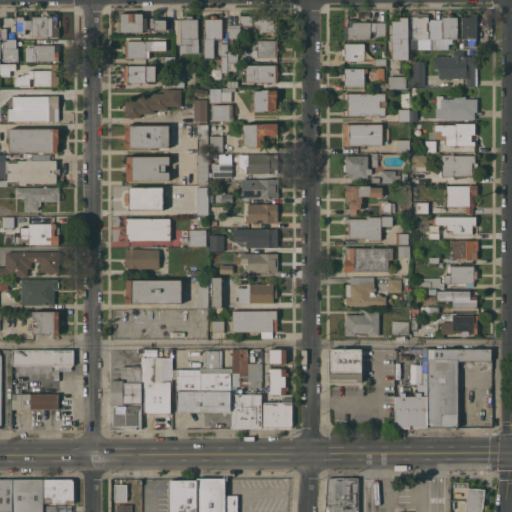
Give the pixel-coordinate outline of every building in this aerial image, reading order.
[(457,38),(442,38),(440,38),(440,35),(442,35),(442,31),(440,31),(440,27),(441,27),(441,25),(440,25),(440,22),(442,22),(442,17),(447,17),(447,14),(452,13),(452,16),(457,16),(457,38)] [(478,39),(476,39),(476,46),(463,46),(463,38),(462,38),(462,16),(471,16),(471,13),(478,13),(478,39)] [(120,32),(120,14),(143,14),(143,18),(166,18),(166,29),(143,29),(143,32),(120,32)] [(412,39),(413,38),(413,14),(428,14),(428,22),(427,21),(427,31),(428,31),(428,43),(427,43),(419,43),(419,49),(412,49),(412,39)] [(52,16),(52,15),(58,15),(58,22),(56,22),(56,27),(59,27),(59,36),(54,36),(54,37),(52,37),(52,36),(32,36),(32,30),(30,30),(30,29),(25,29),(25,33),(21,33),(21,35),(18,35),(18,33),(16,33),(16,16),(24,16),(24,17),(25,17),(25,19),(32,19),(32,16),(52,16)] [(186,18),(186,15),(192,15),(192,18),(198,18),(198,38),(199,38),(199,52),(180,52),(180,45),(181,45),(181,18),(186,18)] [(222,38),(214,38),(214,57),(205,57),(205,38),(204,38),(204,36),(205,36),(205,33),(204,33),(204,31),(205,31),(205,30),(204,30),(204,27),(205,27),(205,25),(204,25),(204,23),(205,23),(205,19),(211,18),(211,15),(217,15),(217,18),(222,18),(222,38)] [(274,15),(274,21),(277,21),(277,32),(259,32),(259,25),(240,25),(240,37),(229,37),(229,24),(240,24),(240,15),(274,15)] [(409,59),(392,59),(392,20),(397,20),(397,17),(408,17),(409,59)] [(385,22),(385,35),(376,35),(376,30),(370,30),(370,38),(344,38),(344,32),(344,27),(348,27),(348,19),(357,19),(357,22),(385,22)] [(3,61),(3,41),(6,41),(6,38),(16,38),(16,47),(19,47),(19,50),(18,50),(19,61),(3,61)] [(430,49),(430,38),(440,38),(440,49),(430,49)] [(153,40),(153,50),(156,50),(156,58),(126,58),(126,56),(126,51),(125,51),(125,47),(126,47),(126,42),(126,40),(153,40)] [(277,40),(277,42),(278,42),(278,46),(279,46),(279,50),(278,50),(278,55),(277,55),(277,57),(251,57),(251,51),(257,51),(257,40),(277,40)] [(228,56),(237,56),(237,62),(228,62),(227,72),(222,72),(222,78),(212,78),(212,69),(221,69),(222,43),(228,43),(228,56)] [(364,43),(364,61),(345,60),(345,55),(342,55),(342,48),(345,48),(345,43),(364,43)] [(34,44),(59,44),(59,52),(59,61),(26,61),(26,47),(34,47),(34,44)] [(466,78),(439,78),(439,68),(434,68),(434,56),(453,56),(453,51),(463,50),(464,56),(468,56),(477,56),(477,60),(478,60),(478,64),(478,68),(477,68),(477,85),(475,85),(475,86),(466,86),(466,78)] [(386,57),(386,65),(375,65),(375,58),(386,57)] [(177,86),(176,61),(182,61),(182,72),(184,72),(184,75),(185,75),(185,78),(184,78),(184,86),(177,86)] [(426,86),(412,86),(412,61),(426,61),(426,86)] [(0,64),(16,64),(16,70),(10,70),(10,76),(0,76),(0,64)] [(52,86),(52,85),(34,86),(34,78),(30,78),(30,86),(15,86),(15,79),(16,79),(16,76),(21,76),(21,75),(25,75),(25,74),(29,74),(29,70),(52,69),(52,64),(59,64),(59,70),(56,70),(56,75),(58,75),(58,77),(59,77),(59,86),(52,86)] [(278,64),(278,71),(279,71),(279,75),(278,75),(278,82),(246,82),(246,64),(278,64)] [(158,65),(158,67),(156,67),(156,70),(158,70),(158,73),(156,73),(156,81),(146,81),(146,82),(126,82),(126,65),(158,65)] [(364,68),(365,85),(345,85),(345,80),(342,80),(342,73),(344,73),(344,68),(364,68)] [(406,88),(390,87),(390,76),(406,76),(406,88)] [(235,88),(235,91),(231,91),(231,100),(231,102),(222,102),(210,102),(210,88),(227,88),(227,80),(237,80),(238,87),(235,87),(235,88)] [(386,82),(385,90),(375,90),(375,82),(386,82)] [(126,117),(126,106),(125,106),(125,103),(126,103),(126,101),(137,100),(137,98),(139,98),(139,97),(151,97),(151,94),(153,94),(153,93),(164,93),(164,90),(166,90),(166,89),(181,89),(181,105),(168,105),(168,109),(154,109),(154,113),(140,113),(140,117),(126,117)] [(261,90),(261,89),(270,89),(270,90),(277,90),(277,102),(276,102),(276,108),(273,108),(273,110),(264,110),(264,111),(254,111),(254,110),(252,110),(252,106),(250,106),(250,104),(254,104),(254,90),(261,90)] [(344,93),(385,93),(385,101),(387,101),(387,107),(385,107),(385,115),(371,115),(371,117),(368,117),(368,115),(344,115),(344,110),(348,109),(348,98),(344,98),(344,93)] [(31,95),(31,94),(33,94),(33,96),(49,95),(59,95),(59,120),(29,120),(29,122),(27,122),(27,120),(9,120),(9,108),(13,108),(13,95),(31,95)] [(441,119),(441,117),(436,117),(436,108),(437,108),(437,95),(443,95),(443,98),(454,98),(454,96),(465,96),(465,98),(477,98),(477,111),(475,111),(475,119),(441,119)] [(207,120),(194,120),(194,99),(207,99),(207,120)] [(228,104),(228,103),(233,103),(233,115),(234,116),(234,119),(233,121),(230,121),(230,120),(222,120),(222,122),(220,122),(220,120),(212,120),(212,104),(228,104)] [(410,121),(398,121),(398,108),(410,108),(410,121)] [(278,123),(278,134),(264,134),(264,146),(246,147),(246,144),(244,144),(243,130),(243,129),(243,126),(243,125),(244,124),(278,123)] [(475,123),(475,134),(477,134),(477,141),(475,141),(475,145),(446,145),(445,138),(455,138),(455,123),(475,123)] [(131,147),(131,148),(125,148),(125,139),(125,134),(125,124),(131,124),(131,125),(169,125),(169,147),(131,147)] [(197,124),(208,124),(208,154),(198,154),(197,124)] [(382,124),(382,145),(349,145),(344,145),(344,143),(343,143),(343,138),(344,138),(344,124),(382,124)] [(9,143),(7,143),(7,137),(9,137),(9,128),(59,128),(59,143),(58,143),(58,152),(44,152),(44,154),(39,154),(39,151),(9,152),(9,143)] [(223,152),(210,152),(210,135),(223,135),(223,152)] [(436,152),(426,152),(426,140),(430,140),(430,137),(435,137),(435,140),(436,140),(436,152)] [(410,139),(410,151),(397,152),(397,139),(410,139)] [(426,153),(426,166),(412,166),(412,153),(426,153)] [(450,154),(450,153),(453,153),(453,155),(475,155),(475,162),(477,162),(477,168),(475,168),(475,176),(454,176),(454,178),(450,178),(450,177),(442,177),(442,176),(439,176),(439,169),(442,169),(442,154),(450,154)] [(0,185),(0,154),(4,154),(5,178),(6,178),(6,180),(8,180),(8,183),(8,185),(0,185)] [(208,154),(208,184),(198,184),(198,154),(208,154)] [(246,173),(246,171),(244,171),(244,169),(239,166),(239,154),(248,154),(278,154),(278,173),(246,173)] [(368,155),(368,168),(372,168),(372,174),(368,174),(368,177),(351,177),(351,176),(348,176),(348,172),(345,172),(344,171),(343,170),(343,165),(345,164),(345,163),(345,161),(344,161),(344,159),(345,159),(345,155),(368,155)] [(170,156),(170,164),(165,164),(165,171),(170,171),(170,180),(138,180),(138,181),(126,181),(126,173),(127,173),(127,166),(126,166),(126,158),(127,158),(127,156),(170,156)] [(16,182),(16,183),(10,183),(10,182),(8,183),(8,180),(7,163),(19,163),(19,160),(57,160),(57,162),(58,162),(58,168),(60,168),(60,174),(58,174),(58,181),(57,181),(57,182),(16,182)] [(213,177),(213,175),(210,175),(210,170),(213,170),(219,170),(219,163),(232,163),(232,177),(213,177)] [(396,170),(396,175),(400,175),(400,181),(396,181),(396,182),(382,182),(382,170),(396,170)] [(240,198),(241,190),(242,190),(242,179),(278,179),(278,197),(240,198)] [(447,185),(472,185),(472,184),(477,184),(477,196),(473,196),(473,201),(475,202),(475,205),(473,207),(473,213),(466,213),(466,206),(447,206),(447,185)] [(370,185),(370,186),(382,187),(382,196),(370,196),(362,196),(362,202),(364,202),(364,208),(356,208),(356,214),(350,214),(350,209),(349,209),(349,201),(345,201),(345,185),(370,185)] [(208,214),(197,214),(197,186),(208,186),(208,214)] [(59,189),(60,189),(60,198),(59,199),(59,200),(57,200),(41,201),(41,204),(40,205),(40,206),(38,206),(38,210),(30,210),(30,211),(25,211),(25,196),(16,196),(16,187),(59,187),(59,189)] [(163,187),(163,195),(165,195),(165,201),(163,201),(163,209),(129,210),(129,204),(126,204),(126,201),(124,201),(124,195),(126,195),(126,192),(129,192),(129,187),(163,187)] [(215,202),(216,194),(216,192),(219,192),(219,194),(222,194),(222,193),(233,193),(233,202),(215,202)] [(380,213),(369,213),(369,207),(379,206),(379,202),(381,202),(381,200),(388,200),(388,202),(391,202),(391,203),(395,203),(395,211),(391,211),(391,213),(380,213)] [(428,213),(417,213),(417,202),(428,202),(428,213)] [(246,222),(246,215),(248,215),(248,203),(278,203),(278,222),(246,222)] [(3,227),(3,216),(14,216),(14,227),(3,227)] [(367,218),(367,216),(381,216),(393,216),(393,225),(381,225),(381,240),(367,240),(367,238),(345,238),(345,233),(348,233),(348,223),(345,223),(345,218),(367,218)] [(476,216),(476,224),(477,224),(477,233),(451,233),(451,231),(453,231),(453,230),(451,230),(451,216),(476,216)] [(170,218),(170,240),(126,240),(126,233),(122,233),(122,225),(126,225),(126,218),(170,218)] [(51,223),(51,222),(55,222),(56,224),(56,227),(55,229),(55,235),(58,235),(59,244),(51,245),(51,244),(29,244),(29,235),(20,235),(20,231),(19,231),(19,229),(20,229),(20,227),(29,227),(29,223),(51,223)] [(246,241),(233,241),(233,228),(278,228),(278,247),(246,247),(246,246),(246,241)] [(206,229),(206,246),(189,246),(189,229),(206,229)] [(408,244),(398,244),(396,244),(396,233),(398,233),(409,233),(408,244)] [(210,234),(224,234),(224,251),(210,251),(210,234)] [(478,240),(478,259),(459,259),(459,258),(452,258),(452,245),(450,245),(450,240),(478,240)] [(371,246),(373,246),(374,247),(393,247),(393,259),(388,259),(388,271),(345,271),(345,247),(371,247),(371,246)] [(398,246),(410,246),(410,257),(398,257),(398,246)] [(159,268),(137,268),(129,268),(129,265),(125,265),(125,250),(129,251),(129,248),(137,248),(137,249),(160,249),(159,268)] [(59,251),(59,272),(40,272),(40,261),(31,261),(31,268),(27,268),(28,275),(0,275),(0,267),(6,267),(6,253),(7,251),(59,251)] [(278,253),(278,272),(246,272),(246,270),(245,270),(245,267),(246,267),(246,264),(248,264),(248,263),(241,263),(241,253),(278,253)] [(233,264),(233,273),(220,273),(220,264),(233,264)] [(465,288),(465,284),(451,284),(451,283),(444,283),(444,287),(419,288),(419,281),(421,281),(421,277),(440,277),(440,282),(444,282),(444,281),(442,281),(442,279),(444,279),(444,278),(442,278),(442,275),(444,275),(450,275),(450,272),(448,272),(448,266),(474,266),(474,267),(476,267),(476,270),(478,270),(478,279),(476,279),(476,281),(474,281),(474,283),(475,283),(475,288),(465,288)] [(208,308),(197,308),(197,277),(208,277),(208,308)] [(223,311),(216,311),(216,308),(212,308),(212,297),(210,297),(210,293),(212,293),(212,291),(210,291),(210,285),(212,285),(212,277),(222,277),(222,304),(223,304),(223,311)] [(374,277),(374,282),(374,287),(376,287),(376,290),(374,290),(374,291),(374,296),(375,296),(375,294),(377,294),(377,293),(379,293),(379,294),(381,294),(381,296),(386,296),(386,304),(385,304),(385,306),(379,306),(379,304),(375,304),(375,306),(369,306),(369,304),(346,304),(346,303),(344,302),(344,298),(345,297),(346,297),(346,284),(351,284),(351,277),(374,277)] [(401,278),(401,291),(388,291),(388,278),(401,278)] [(58,279),(58,281),(59,281),(59,287),(58,287),(58,289),(54,289),(54,304),(21,305),(21,279),(58,279)] [(182,279),(182,303),(126,303),(126,294),(127,294),(126,279),(182,279)] [(273,284),(273,289),(277,289),(277,297),(273,297),(273,302),(250,302),(250,301),(239,301),(239,294),(250,294),(250,284),(273,284)] [(452,308),(452,300),(449,300),(449,302),(446,302),(446,300),(436,300),(436,293),(429,293),(429,292),(415,292),(415,289),(436,289),(436,291),(470,290),(470,295),(477,295),(477,307),(452,308)] [(379,335),(368,335),(368,332),(355,332),(355,335),(345,335),(345,325),(345,323),(346,323),(346,314),(365,314),(365,313),(364,313),(364,310),(365,310),(365,309),(379,309),(379,335)] [(277,310),(277,331),(272,331),(272,337),(261,337),(261,331),(233,331),(233,310),(277,310)] [(59,311),(59,320),(64,320),(64,324),(59,324),(59,334),(54,334),(33,334),(33,326),(37,326),(37,319),(33,319),(33,318),(28,318),(28,311),(59,311)] [(460,335),(460,332),(452,332),(452,333),(441,333),(441,321),(452,321),(452,315),(478,315),(478,320),(477,320),(477,325),(479,325),(479,330),(477,330),(477,333),(469,333),(469,335),(460,335)] [(212,318),(224,318),(224,331),(212,331),(212,318)] [(409,321),(409,333),(392,333),(392,320),(409,321)] [(232,428),(232,412),(232,367),(232,348),(248,349),(248,363),(262,363),(262,387),(257,387),(257,391),(261,391),(261,402),(262,402),(262,428),(232,428)] [(286,363),(280,363),(280,365),(276,365),(276,363),(269,363),(269,352),(267,352),(267,350),(269,350),(269,348),(286,349),(286,363)] [(362,348),(362,382),(330,382),(331,348),(362,348)] [(491,348),(491,360),(458,360),(458,427),(427,427),(394,427),(394,396),(398,396),(398,392),(404,392),(404,396),(414,396),(414,392),(416,392),(416,384),(421,384),(421,372),(427,372),(428,348),(491,348)] [(74,349),(74,365),(73,365),(73,366),(13,366),(13,349),(74,349)] [(177,412),(177,378),(173,378),(173,369),(200,369),(200,368),(205,368),(205,350),(222,350),(222,367),(232,367),(232,412),(177,412)] [(142,357),(156,357),(156,380),(170,380),(170,413),(168,413),(168,415),(161,415),(161,413),(144,413),(144,387),(142,387),(142,366),(142,357)] [(141,387),(141,428),(124,428),(124,429),(110,429),(110,420),(112,420),(112,403),(110,403),(110,380),(121,380),(121,366),(142,366),(142,387),(141,387)] [(268,394),(268,390),(269,390),(270,371),(268,371),(268,368),(286,368),(286,372),(288,372),(288,376),(286,376),(285,386),(288,386),(288,390),(286,390),(286,394),(268,394)] [(59,393),(59,408),(13,408),(13,393),(59,393)] [(262,402),(282,402),(282,397),(292,397),(292,402),(292,425),(290,428),(262,428),(262,402)] [(198,480),(198,478),(225,478),(225,495),(238,495),(238,511),(198,511),(198,480)] [(323,511),(323,507),(326,508),(327,478),(359,479),(358,511),(323,511)] [(0,511),(0,479),(13,479),(13,511),(0,511)] [(13,511),(13,479),(43,479),(43,503),(43,511),(13,511)] [(72,479),(74,481),(74,503),(43,503),(43,479),(72,479)] [(198,511),(170,511),(171,480),(198,480),(198,511)] [(127,484),(127,499),(126,499),(126,501),(123,501),(123,500),(120,500),(120,501),(114,501),(114,500),(115,484),(127,484)] [(473,488),(474,487),(485,489),(483,508),(482,511),(463,511),(464,510),(466,511),(469,487),(473,488)]
